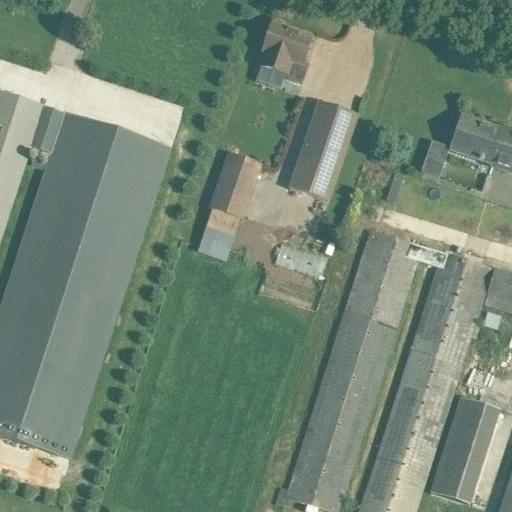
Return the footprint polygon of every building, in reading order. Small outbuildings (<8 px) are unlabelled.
[(259,69),(255,83),(280,92),(283,83),(300,88),(306,69),(302,68),(305,58),(312,39),(272,25),(265,44),(258,68),(259,69)] [(0,238),(30,148),(52,156),(0,316),(0,438),(69,461),(171,149),(0,93),(0,238)] [(289,190),(327,203),(357,117),(318,104),(289,190)] [(467,120),(467,121),(462,119),(450,154),(489,167),(488,169),(511,176),(511,132),(505,130),(503,133),(482,126),(482,125),(467,120)] [(209,210),(241,222),(260,169),(228,157),(209,210)] [(274,506),(283,509),(285,500),(323,511),(337,511),(417,263),(436,269),(358,511),(415,511),(470,339),(475,341),(480,326),(475,324),(492,271),(440,255),(421,249),(369,233),(287,492),(279,490),(274,506)] [(328,266),(311,261),(304,283),(320,288),(328,266)] [(511,318),(511,277),(493,271),(482,309),(511,318)] [(496,331),(500,318),(486,314),(482,327),(496,331)] [(511,511),(511,466),(497,511),(511,511)]
